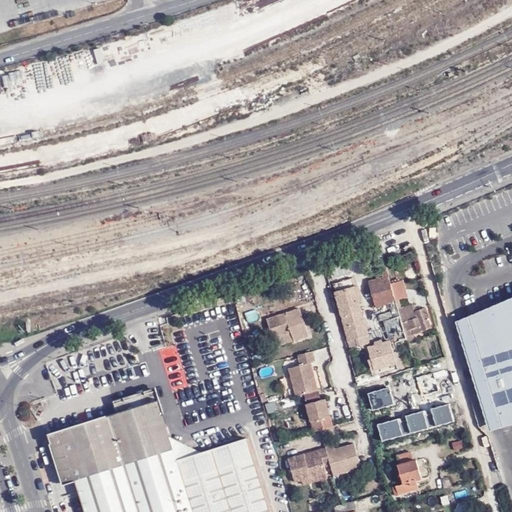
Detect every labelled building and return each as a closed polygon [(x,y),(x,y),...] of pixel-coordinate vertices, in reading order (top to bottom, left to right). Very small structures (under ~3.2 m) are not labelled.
[(392,284),(389,277),(371,283),(378,307),(392,303),(396,320),(394,320),(401,343),(409,341),(406,332),(399,310),(397,301),(392,284)] [(334,285),(337,294),(353,289),(350,280),(334,285)] [(401,281),(392,284),(397,301),(409,297),(407,290),(404,291),(401,281)] [(353,289),(337,294),(351,342),(359,340),(369,337),(362,312),(363,312),(356,288),(353,289)] [(511,294),(499,300),(463,318),(498,428),(511,423),(511,294)] [(406,308),(399,310),(406,332),(414,329),(423,327),(425,331),(433,329),(431,321),(432,321),(428,309),(418,312),(416,306),(406,309),(406,308)] [(281,320),(280,317),(267,322),(273,341),(291,335),(294,343),(309,338),(300,310),(284,315),(285,318),(281,320)] [(229,366),(242,362),(236,340),(237,340),(232,323),(217,327),(215,322),(207,325),(213,343),(216,342),(218,348),(223,346),(229,366)] [(415,335),(425,331),(423,327),(414,329),(414,331),(415,335)] [(359,340),(351,342),(353,349),(361,347),(359,340)] [(401,370),(392,342),(370,349),(379,377),(401,370)] [(198,351),(201,364),(210,362),(206,348),(198,351)] [(315,364),(313,354),(298,357),(300,367),(289,370),(296,398),(318,393),(312,365),(315,364)] [(213,372),(210,362),(201,364),(203,370),(205,369),(207,374),(213,372)] [(184,379),(191,407),(215,401),(211,383),(194,387),(191,378),(184,379)] [(386,397),(403,392),(401,385),(384,389),(386,397)] [(179,462),(172,439),(156,389),(115,402),(119,415),(56,435),(49,437),(65,487),(78,483),(81,493),(87,511),(271,511),(249,440),(203,455),(179,462)] [(248,400),(250,408),(263,404),(261,396),(248,400)] [(306,406),(313,434),(334,428),(326,401),(306,406)] [(215,411),(218,419),(225,416),(223,408),(215,411)] [(192,414),(183,416),(186,429),(195,426),(192,414)] [(203,455),(172,439),(179,462),(203,455)] [(334,446),(326,449),(288,459),(294,485),(303,483),(304,487),(327,480),(324,469),(331,468),(334,477),(361,470),(355,446),(335,451),(334,446)] [(396,496),(420,488),(417,479),(423,478),(418,459),(414,460),(411,452),(397,456),(399,465),(398,465),(404,484),(394,488),(396,496)] [(443,488),(451,485),(447,476),(440,479),(443,488)] [(358,511),(355,501),(336,508),(337,511),(358,511)]
